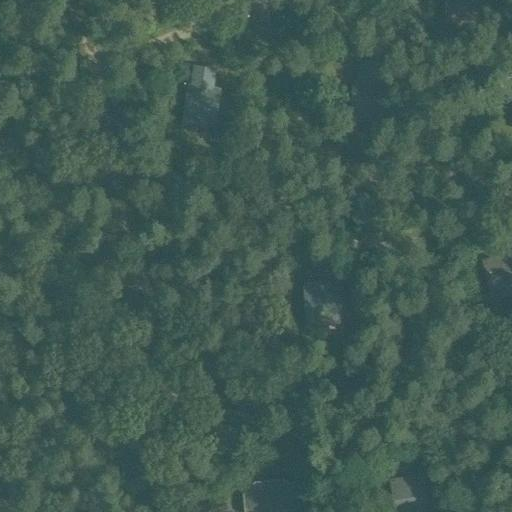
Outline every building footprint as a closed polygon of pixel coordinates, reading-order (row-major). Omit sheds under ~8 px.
[(464,26),(463,15),(478,14),(477,0),(443,0),(445,26),(464,26)] [(380,84),(382,64),(359,61),(356,81),(354,81),(347,121),(366,126),(368,114),(384,116),(389,85),(380,84)] [(214,90),(217,70),(194,66),(191,86),(188,86),(182,128),(200,131),(201,120),(217,122),(222,91),(214,90)] [(492,303),(510,299),(507,287),(511,285),(511,255),(482,262),(492,303)] [(306,327),(325,326),(324,314),(340,313),(339,283),(304,285),(306,327)] [(394,511),(413,511),(413,509),(429,506),(424,477),(390,482),(394,511)] [(268,482),(270,511),(290,511),(299,511),(297,486),(287,486),(287,483),(283,483),(283,481),(268,482)] [(270,511),(268,482),(253,483),(253,485),(249,486),(250,489),(241,490),(242,511),(270,511)]
